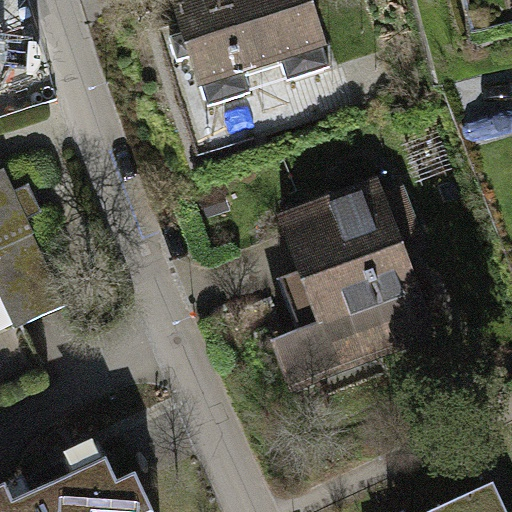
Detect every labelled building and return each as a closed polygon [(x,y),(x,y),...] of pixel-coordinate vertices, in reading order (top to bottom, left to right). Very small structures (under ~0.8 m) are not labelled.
[(188,0),(169,7),(177,31),(164,35),(174,63),(189,58),(200,88),(206,106),(250,91),(244,73),(283,59),(290,78),(327,66),(320,46),(330,42),(314,0),(188,0)] [(374,180),(277,217),(298,272),(276,281),(296,332),(269,342),(287,388),(435,330),(419,291),(405,256),(426,248),(404,193),(382,201),(374,180)] [(0,279),(22,326),(65,306),(23,216),(28,213),(20,195),(15,197),(7,181),(0,183),(0,279)] [(98,442),(0,488),(0,511),(152,511),(134,473),(117,481),(98,442)] [(408,511),(407,509),(400,511),(508,511),(493,484),(431,511),(408,511)]
